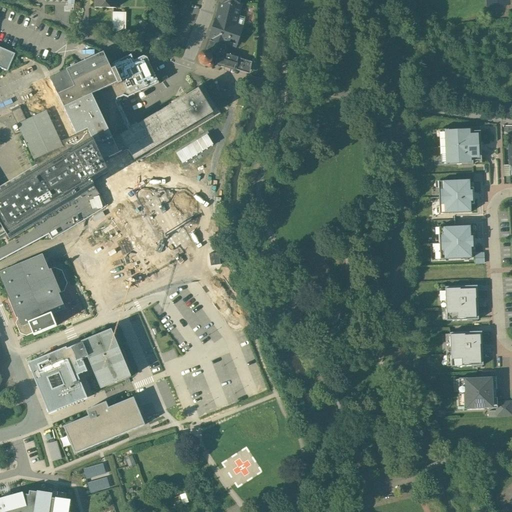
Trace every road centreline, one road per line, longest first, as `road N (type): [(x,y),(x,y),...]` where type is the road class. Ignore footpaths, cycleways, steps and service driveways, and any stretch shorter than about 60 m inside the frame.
road 1 (residential): [(511,192),(500,192),(494,206),(500,334),(511,348)]
road 2 (residential): [(0,437),(38,423),(0,327)]
road 3 (residential): [(208,0),(186,65),(136,99)]
